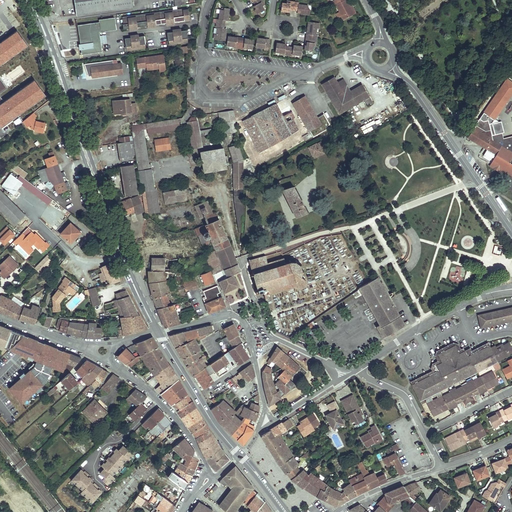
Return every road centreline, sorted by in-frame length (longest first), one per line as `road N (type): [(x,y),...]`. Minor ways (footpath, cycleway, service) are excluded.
road 1 (primary): [(32,0),(120,253),(157,331)]
road 2 (residential): [(209,0),(199,45),(207,60),(298,72),(365,52)]
road 3 (residential): [(511,232),(410,84),(387,66)]
road 4 (residential): [(216,477),(165,403),(107,357)]
road 5 (primary): [(157,331),(239,455)]
